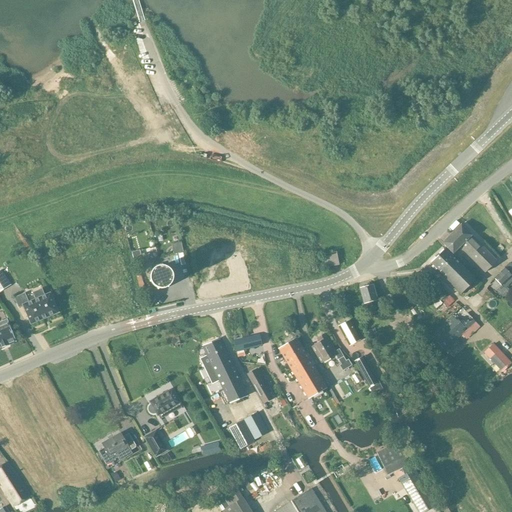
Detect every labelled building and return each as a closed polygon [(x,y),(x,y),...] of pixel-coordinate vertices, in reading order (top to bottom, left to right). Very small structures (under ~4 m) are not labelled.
[(453,253),(460,246),(471,235),(468,232),(461,225),(442,243),(443,244),(453,253)] [(471,235),(460,246),(484,272),(496,261),(481,245),(471,235)] [(215,246),(191,252),(199,283),(222,277),(215,246)] [(431,263),(461,294),(475,280),(445,249),(431,263)] [(323,256),(326,268),(339,265),(336,253),(323,256)] [(260,258),(235,263),(240,286),(265,281),(260,258)] [(511,277),(511,276),(511,275),(511,264),(510,262),(504,268),(494,278),(501,285),(502,285),(505,288),(511,281),(511,277)] [(86,283),(84,283),(87,294),(88,293),(92,308),(117,301),(112,285),(117,284),(111,264),(102,266),(104,273),(84,279),(86,283)] [(157,289),(158,290),(159,289),(168,287),(169,287),(169,286),(172,277),(173,277),(172,275),(171,276),(165,269),(165,268),(164,268),(155,270),(154,270),(153,271),(154,271),(151,280),(150,281),(150,282),(151,282),(157,288),(157,289)] [(0,291),(9,285),(1,272),(0,270),(0,291)] [(423,295),(436,309),(442,303),(447,308),(454,301),(437,283),(430,289),(423,295)] [(373,285),(360,289),(364,304),(366,303),(367,308),(374,306),(373,301),(377,300),(373,285)] [(18,308),(23,306),(31,325),(59,313),(50,292),(44,295),(42,289),(32,293),(35,299),(28,302),(25,293),(14,298),(18,308)] [(431,336),(444,350),(475,322),(462,307),(431,336)] [(7,344),(15,341),(7,319),(1,322),(2,325),(0,326),(0,347),(1,347),(1,348),(8,345),(7,344)] [(361,339),(351,320),(338,327),(349,346),(361,339)] [(234,341),(236,351),(262,345),(259,334),(234,341)] [(325,334),(317,338),(320,342),(311,347),(321,363),(335,354),(338,360),(343,356),(339,349),(335,351),(325,334)] [(279,349),(308,398),(326,387),(297,339),(279,349)] [(207,357),(201,359),(205,367),(211,365),(230,403),(247,396),(220,340),(202,347),(207,357)] [(492,344),(482,353),(501,373),(510,364),(492,344)] [(382,389),(368,364),(367,364),(364,358),(355,363),(373,395),(382,389)] [(247,375),(263,403),(272,398),(260,378),(262,377),(257,369),(247,375)] [(149,406),(148,408),(148,410),(150,412),(152,413),(154,413),(156,412),(158,415),(179,402),(171,389),(150,402),(152,404),(149,406)] [(258,412),(243,420),(254,439),(268,432),(258,412)] [(156,431),(144,437),(155,457),(167,450),(156,431)] [(98,451),(106,464),(118,457),(116,453),(127,446),(130,451),(137,447),(129,433),(122,437),(120,433),(102,443),(104,448),(98,451)] [(219,442),(209,444),(212,455),(222,453),(219,442)] [(377,453),(387,475),(409,465),(398,443),(377,453)] [(2,487),(14,506),(29,496),(17,477),(16,478),(7,464),(0,467),(0,482),(3,487),(2,487)] [(110,474),(115,483),(120,480),(115,471),(110,474)] [(415,471),(406,477),(411,486),(420,480),(415,471)] [(411,486),(404,490),(417,511),(425,511),(435,506),(420,480),(411,486)] [(219,494),(228,508),(242,500),(238,494),(243,491),(238,483),(233,486),(219,494)] [(273,511),(323,511),(310,490),(273,511)] [(249,511),(242,500),(228,508),(221,511),(249,511)]
